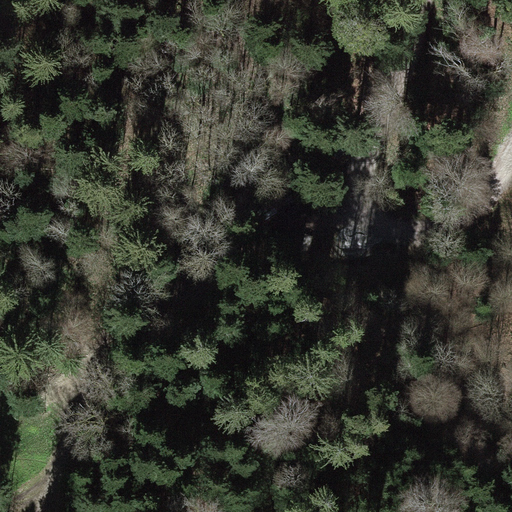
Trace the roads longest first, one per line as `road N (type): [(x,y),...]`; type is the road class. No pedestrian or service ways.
road 1 (track): [(41,511),(60,462),(143,334),(220,257),(304,193),(365,171)]
road 2 (unclassified): [(511,155),(492,189),(459,216),(413,225),(374,206),(365,171),(420,90),(426,0)]
